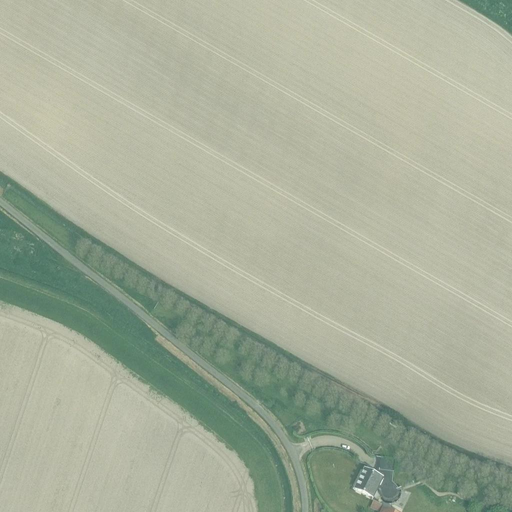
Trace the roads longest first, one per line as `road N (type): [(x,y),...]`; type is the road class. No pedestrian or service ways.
road 1 (track): [(511,490),(418,454),(156,304),(112,291)]
road 2 (unclassified): [(304,511),(298,467),(259,408),(0,204)]
